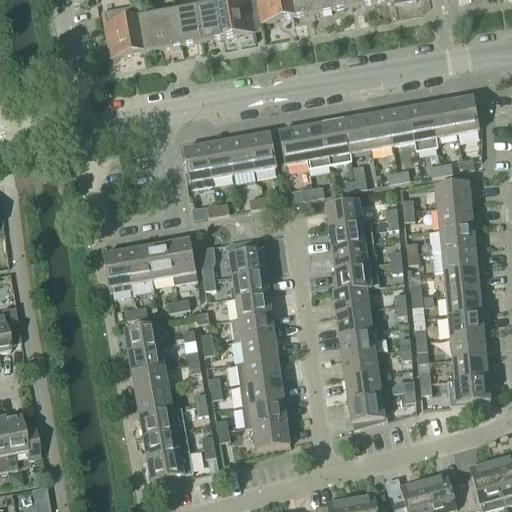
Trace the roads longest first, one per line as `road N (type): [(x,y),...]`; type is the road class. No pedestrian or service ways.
road 1 (residential): [(156,116),(511,55)]
road 2 (residential): [(156,116),(175,224),(105,237),(86,127)]
road 3 (residential): [(328,477),(287,212)]
road 4 (residential): [(328,477),(511,420)]
road 5 (residential): [(86,127),(61,0)]
